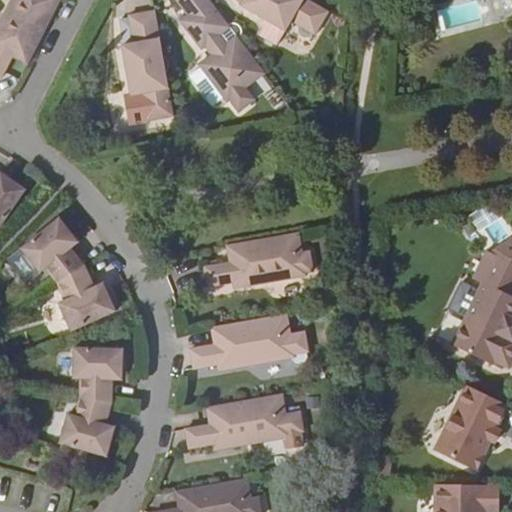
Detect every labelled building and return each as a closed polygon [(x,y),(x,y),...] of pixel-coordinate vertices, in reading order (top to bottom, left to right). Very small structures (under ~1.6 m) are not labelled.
[(0,79),(10,59),(25,67),(59,0),(7,0),(1,15),(10,21),(7,27),(0,23),(0,79)] [(248,87),(264,77),(236,41),(226,27),(205,0),(168,0),(182,19),(179,22),(200,51),(205,48),(211,57),(199,66),(228,103),(230,102),(239,113),(256,101),(248,87)] [(311,36),(325,13),(302,0),(241,0),(238,7),(258,19),(260,15),(265,18),(263,21),(282,33),(288,24),(296,28),(310,35),(311,36)] [(160,55),(152,11),(127,15),(132,44),(120,46),(124,69),(132,68),(134,74),(125,75),(129,99),(141,97),(142,105),(145,122),(146,124),(172,119),(164,77),(160,55)] [(0,16),(0,23),(7,27),(10,21),(1,15),(0,16)] [(308,37),(310,35),(296,28),(296,29),(295,30),(295,31),(295,33),(297,36),(299,38),(302,39),(306,39),(308,37)] [(145,122),(142,105),(140,105),(138,107),(136,109),(135,113),(136,116),(137,118),(140,120),(143,121),(145,122)] [(1,171),(0,172),(0,176),(7,181),(9,177),(1,171)] [(0,227),(27,189),(9,177),(7,181),(0,176),(0,227)] [(45,270),(57,285),(86,266),(73,248),(77,244),(71,236),(75,232),(61,217),(21,247),(26,253),(29,262),(37,268),(41,273),(45,270)] [(81,240),(75,232),(71,236),(77,244),(81,240)] [(301,253),(297,235),(224,247),(227,262),(203,266),(207,289),(231,285),(232,287),(258,282),(257,275),(264,274),(266,284),(306,277),(305,274),(313,273),(310,251),(301,253)] [(511,237),(491,251),(488,249),(475,277),(483,281),(453,343),(500,366),(503,362),(510,366),(511,360),(511,237)] [(86,266),(57,285),(65,300),(58,303),(61,309),(62,317),(68,324),(72,333),(119,312),(109,292),(104,294),(100,284),(95,285),(86,266)] [(233,290),(266,284),(264,274),(257,275),(258,282),(232,287),(233,290)] [(104,294),(109,292),(105,281),(100,284),(104,294)] [(449,308),(462,315),(476,290),(463,283),(449,308)] [(289,334),(287,317),(211,330),(213,346),(188,351),(192,371),(217,367),(217,369),(243,365),(242,357),(249,357),(251,367),(308,357),(304,332),(289,334)] [(79,381),(79,400),(112,404),(113,382),(119,382),(119,371),(124,371),(125,349),(74,347),(74,357),(71,364),(72,372),(72,380),(79,381)] [(218,373),(251,367),(249,357),(242,357),(243,365),(217,369),(218,373)] [(508,406),(466,386),(435,450),(476,471),(491,440),(487,438),(492,429),(496,431),(508,406)] [(285,414),(282,395),(205,409),(207,425),(183,429),(187,451),(211,446),(212,449),(238,445),(237,437),(243,435),(246,448),(304,437),(300,412),(285,414)] [(112,404),(79,400),(75,416),(68,414),(65,422),(61,428),(61,438),(59,445),(61,445),(86,453),(107,459),(113,438),(109,437),(112,426),(106,424),(112,404)] [(487,438),(491,440),(496,443),(501,433),(496,431),(492,429),(487,438)] [(213,454),(246,448),(243,435),(237,437),(238,445),(212,449),(213,454)] [(86,453),(61,445),(58,456),(83,464),(86,453)] [(251,498),(247,479),(175,493),(178,509),(157,511),(261,511),(258,497),(251,498)] [(498,486),(435,485),(434,511),(490,511),(491,505),(498,505),(498,486)]
